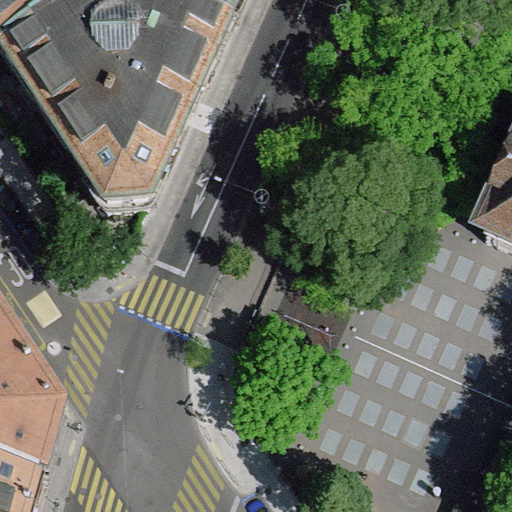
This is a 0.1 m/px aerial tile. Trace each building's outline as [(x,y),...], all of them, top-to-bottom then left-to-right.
[(0,0),(0,55),(6,65),(99,4),(96,0),(0,0)] [(125,0),(126,0),(99,4),(6,65),(110,221),(149,217),(230,36),(150,0),(125,0)] [(150,0),(230,36),(246,0),(150,0)] [(511,110),(499,140),(511,145),(511,110)] [(511,194),(491,244),(511,253),(511,194)] [(0,486),(42,498),(60,433),(0,341),(0,486)] [(0,511),(38,511),(42,498),(0,486),(0,511)]
